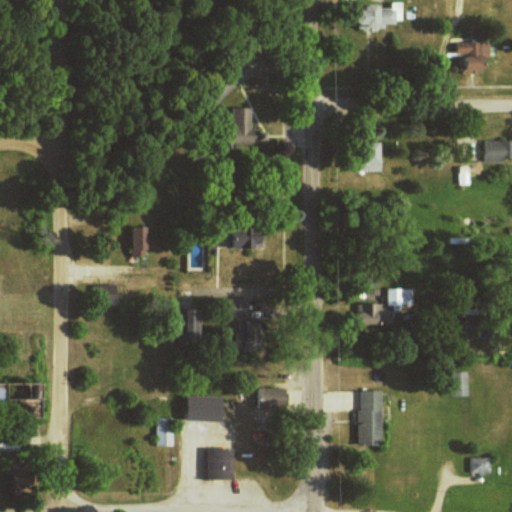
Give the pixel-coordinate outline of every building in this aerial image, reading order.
[(385,11),(368,11),(368,5),(353,5),(353,12),(344,12),(344,30),(385,28),(385,21),(401,20),(400,2),(385,3),(385,11)] [(474,73),(473,58),(483,57),(482,42),(449,43),(449,55),(454,55),(455,74),(474,73)] [(256,129),(245,129),(245,108),(226,108),(226,119),(214,119),(214,146),(256,145),(256,129)] [(511,140),(480,140),(480,161),(511,161),(511,140)] [(371,143),(347,143),(348,173),(376,172),(376,161),(372,161),(371,143)] [(122,230),(126,258),(143,255),(139,228),(122,230)] [(256,232),(220,231),(220,249),(255,250),(256,232)] [(110,285),(87,285),(88,306),(110,305),(110,285)] [(410,288),(383,289),(383,308),(380,308),(380,304),(358,304),(358,323),(397,322),(397,305),(411,305),(410,288)] [(242,299),(218,299),(218,317),(242,317),(242,299)] [(194,340),(193,309),(172,310),(172,341),(194,340)] [(247,352),(246,324),(230,324),(231,352),(247,352)] [(443,374),(444,398),(460,397),(459,373),(443,374)] [(0,382),(37,382),(38,449),(0,449),(0,382)] [(375,447),(376,391),(354,391),(352,446),(375,447)] [(176,422),(213,423),(213,397),(177,396),(176,422)] [(169,419),(152,418),(151,446),(168,447),(169,419)] [(201,481),(227,481),(227,450),(202,449),(201,481)] [(467,474),(487,474),(487,457),(467,457),(467,474)]
